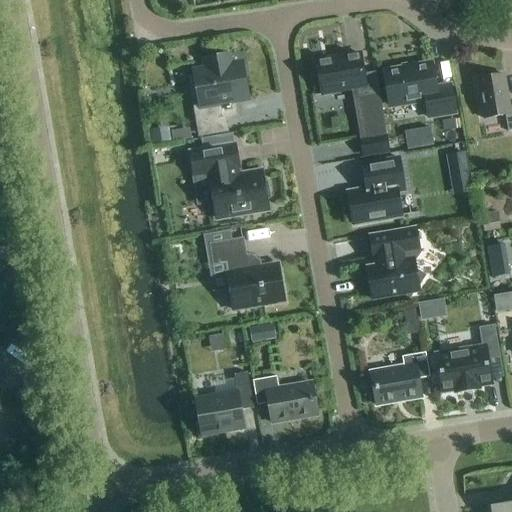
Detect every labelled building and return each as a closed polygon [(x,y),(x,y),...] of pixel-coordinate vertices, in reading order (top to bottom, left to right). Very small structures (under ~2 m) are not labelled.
[(228,56),(205,60),(207,70),(194,73),(195,80),(191,81),(194,97),(198,96),(200,109),(196,110),(200,136),(226,132),(224,118),(231,117),(229,103),(248,100),(242,64),(230,66),(228,56)] [(361,56),(317,63),(322,96),(355,90),(357,101),(381,97),(376,74),(365,76),(361,56)] [(432,65),(384,73),(390,107),(426,101),(429,119),(455,114),(451,87),(436,89),(432,65)] [(504,76),(477,81),(484,120),(506,116),(509,133),(511,132),(511,107),(510,108),(504,76)] [(169,128),(148,131),(150,145),(171,142),(169,128)] [(189,129),(171,132),(173,143),(191,140),(189,129)] [(389,132),(361,135),(363,151),(390,148),(389,132)] [(233,135),(201,140),(203,151),(235,146),(233,135)] [(240,177),(235,146),(203,151),(190,154),(194,177),(209,175),(217,220),(268,211),(266,200),(270,199),(267,183),(264,184),(262,173),(240,177)] [(473,193),(466,153),(446,156),(453,197),(473,193)] [(366,191),(349,194),(354,226),(401,218),(397,193),(406,191),(400,158),(371,163),(363,164),(361,165),(362,170),(366,191)] [(484,233),(501,230),(498,213),(481,216),(484,233)] [(373,258),(378,257),(380,267),(367,269),(368,278),(363,279),(366,293),(371,292),(372,301),(405,295),(410,298),(424,277),(416,271),(414,262),(420,254),(416,231),(370,239),(373,258)] [(284,303),(278,266),(261,268),(260,262),(251,256),(247,257),(244,240),(209,245),(213,267),(225,265),(233,312),(284,303)] [(420,299),(422,316),(447,313),(445,296),(420,299)] [(509,311),(507,297),(494,299),(496,313),(509,311)] [(266,326),(249,329),(252,344),(269,341),(266,326)] [(441,356),(437,356),(443,393),(456,390),(457,393),(478,389),(478,387),(491,385),(487,360),(500,358),(494,327),(480,330),(483,349),(472,351),(471,348),(441,353),(441,356)] [(430,377),(426,354),(402,358),(404,368),(371,374),(377,406),(422,399),(418,379),(430,377)] [(196,401),(201,428),(197,428),(199,441),(211,438),(211,435),(244,429),(241,412),(254,409),(247,374),(234,376),(238,394),(196,401)] [(311,384),(279,390),(277,378),(253,382),(257,407),(269,404),(273,425),(317,417),(311,384)]
